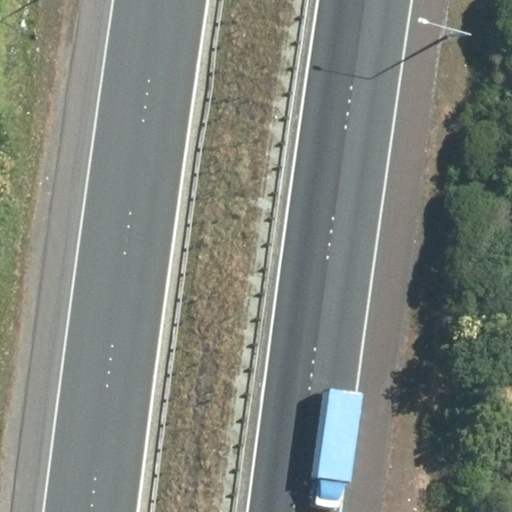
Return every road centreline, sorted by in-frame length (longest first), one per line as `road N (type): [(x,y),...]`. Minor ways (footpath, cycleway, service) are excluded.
road 1 (motorway): [(91,511),(165,0)]
road 2 (motorway): [(369,0),(296,511)]
